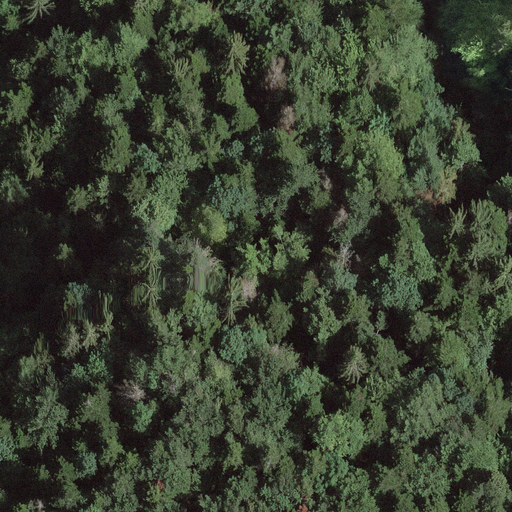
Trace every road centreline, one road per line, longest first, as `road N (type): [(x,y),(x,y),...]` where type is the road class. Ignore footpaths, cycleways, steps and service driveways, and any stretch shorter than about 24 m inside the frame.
road 1 (track): [(0,102),(122,0)]
road 2 (track): [(296,0),(421,0)]
